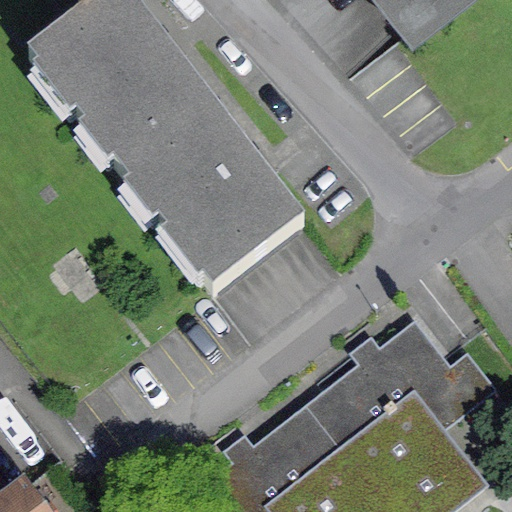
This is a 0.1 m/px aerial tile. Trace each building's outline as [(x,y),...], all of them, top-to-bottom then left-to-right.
[(130,0),(33,74),(122,191),(221,117),(132,0),(130,0)] [(465,0),(390,0),(420,36),(465,0)] [(221,117),(122,191),(207,304),(306,229),(221,117)] [(358,379),(257,458),(246,445),(220,465),(230,479),(188,511),(469,511),(491,495),(447,438),(495,401),(467,366),(450,379),(415,334),(381,361),(373,351),(350,369),(358,379)] [(43,511),(31,496),(9,511),(43,511)]
